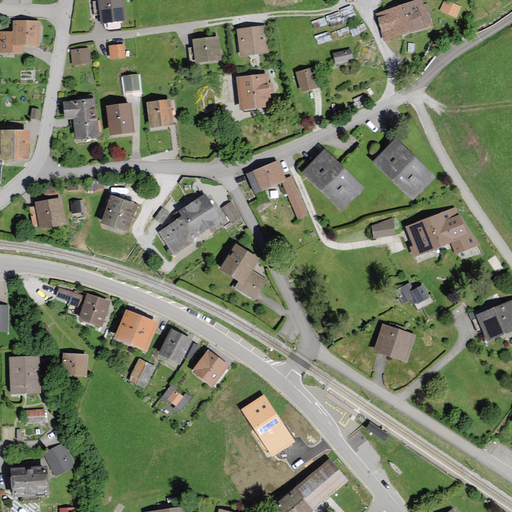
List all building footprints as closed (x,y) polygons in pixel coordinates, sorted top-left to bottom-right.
[(123,0),(98,0),(102,23),(127,20),(123,0)] [(448,0),(443,0),(440,11),(458,16),(461,4),(448,0)] [(423,1),(377,15),(385,41),(431,27),(423,1)] [(40,18),(11,20),(11,35),(1,36),(2,66),(42,65),(40,18)] [(264,19),(239,24),(245,57),(270,52),(264,19)] [(218,35),(190,40),(195,65),(223,60),(218,35)] [(122,43),(105,47),(108,61),(125,57),(122,43)] [(351,47),(333,52),(336,63),(354,58),(351,47)] [(89,50),(72,51),(73,70),(90,69),(89,50)] [(311,67),(293,72),(299,95),(318,90),(311,67)] [(268,73),(234,79),(239,111),(274,105),(268,73)] [(132,100),(141,99),(140,84),(132,84),(132,100)] [(90,93),(66,98),(73,138),(97,134),(90,93)] [(131,101),(112,104),(116,137),(134,135),(131,101)] [(170,102),(147,104),(150,135),(173,133),(170,102)] [(26,135),(0,133),(0,161),(25,162),(26,135)] [(431,178),(389,141),(369,165),(411,201),(431,178)] [(320,150),(300,174),(338,206),(359,183),(320,150)] [(255,193),(283,182),(298,219),(309,214),(293,174),(286,177),(278,159),(247,172),(255,193)] [(183,217),(160,231),(171,250),(222,219),(204,190),(176,207),(183,217)] [(63,194),(35,197),(39,226),(67,222),(63,194)] [(134,204),(106,195),(96,227),(124,236),(134,204)] [(71,200),(72,212),(85,211),(84,199),(71,200)] [(233,199),(222,205),(232,223),(243,217),(233,199)] [(162,207),(155,218),(162,223),(170,212),(162,207)] [(447,209),(405,222),(416,257),(458,243),(447,209)] [(374,238),(396,233),(393,218),(371,223),(374,238)] [(250,257),(231,246),(219,267),(238,278),(250,257)] [(264,280),(248,271),(236,290),(252,300),(264,280)] [(410,283),(395,291),(403,305),(414,299),(417,306),(430,298),(422,285),(414,290),(410,283)] [(60,285),(56,297),(78,305),(83,293),(60,285)] [(104,301),(83,295),(76,318),(97,324),(104,301)] [(511,303),(475,318),(484,341),(511,330),(511,303)] [(9,305),(0,304),(0,332),(8,333),(9,305)] [(156,323),(121,308),(108,336),(143,352),(156,323)] [(408,336),(378,327),(371,351),(400,361),(408,336)] [(189,345),(171,333),(156,356),(174,368),(189,345)] [(226,369),(206,352),(190,371),(210,388),(226,369)] [(86,355),(61,354),(61,376),(85,377),(86,355)] [(36,357),(7,361),(12,398),(41,394),(36,357)] [(155,367),(138,360),(129,381),(146,388),(155,367)] [(163,395),(175,405),(185,393),(172,383),(163,395)] [(265,393),(240,409),(272,457),(296,442),(265,393)] [(47,412),(23,411),(23,427),(47,427),(47,412)] [(64,446),(46,455),(57,477),(76,467),(64,446)] [(323,457),(264,506),(268,511),(301,511),(341,479),(323,457)] [(40,472),(8,473),(8,502),(41,501),(40,472)]
